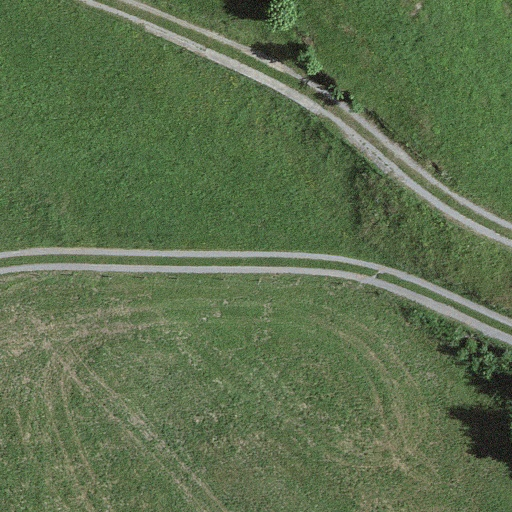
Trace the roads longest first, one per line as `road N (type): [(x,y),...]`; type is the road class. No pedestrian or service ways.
road 1 (track): [(0,267),(110,263),(345,274),(420,294),(511,334)]
road 2 (track): [(55,0),(231,49),(355,115),(471,211),(511,226)]
